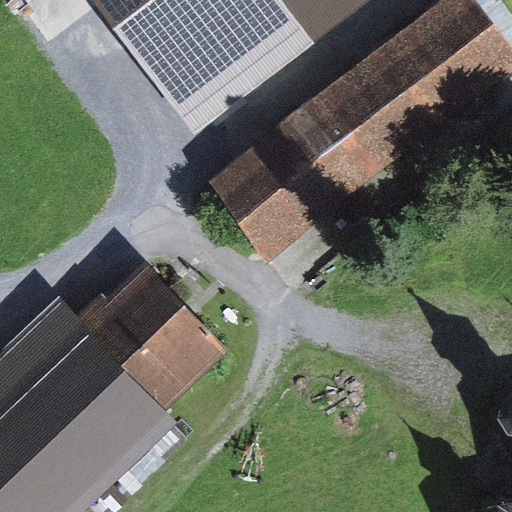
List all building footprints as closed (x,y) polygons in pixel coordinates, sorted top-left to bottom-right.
[(300,14),(289,0),(116,0),(188,97),(300,14)] [(511,31),(487,0),(448,0),(217,180),(279,260),(511,78),(511,31)] [(362,0),(308,0),(328,26),(362,0)] [(225,327),(144,248),(82,312),(58,288),(0,348),(0,511),(90,511),(190,409),(167,386),(225,327)] [(511,511),(511,388),(509,390),(504,396),(501,403),(501,411),(503,418),(507,424),(511,427),(511,501),(504,502),(501,501),(495,500),(490,502),(485,505),(481,509),(479,511),(511,511)]
